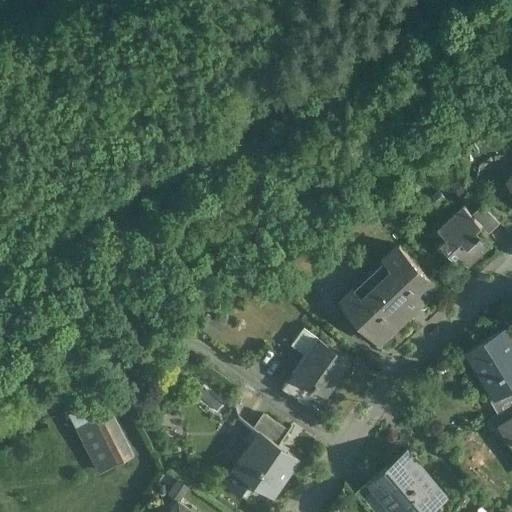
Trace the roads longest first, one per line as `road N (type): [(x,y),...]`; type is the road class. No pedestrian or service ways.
road 1 (residential): [(337,443),(217,352),(188,341),(0,411)]
road 2 (residential): [(509,251),(420,328),(337,443)]
